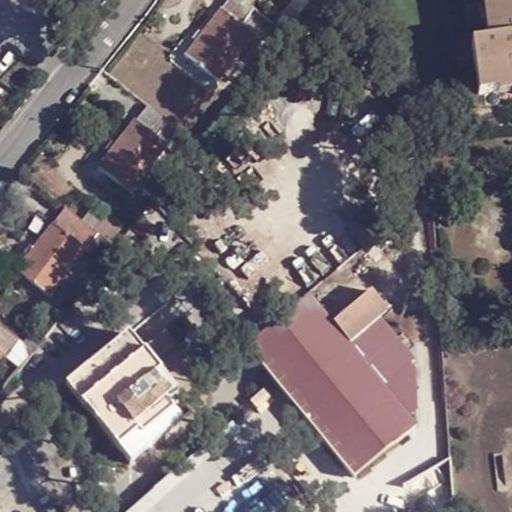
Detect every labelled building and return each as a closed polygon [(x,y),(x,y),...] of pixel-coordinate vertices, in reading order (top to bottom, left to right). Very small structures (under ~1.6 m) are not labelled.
[(231,0),(223,10),(203,35),(201,30),(195,37),(199,42),(186,58),(218,83),(256,36),(267,20),(255,11),(241,0),(231,0)] [(511,0),(486,0),(487,1),(492,0),(499,43),(490,43),(472,46),(480,97),(499,94),(511,91),(511,0)] [(492,0),(487,1),(484,1),(490,43),(499,43),(492,0)] [(511,91),(499,94),(500,101),(511,100),(511,91)] [(108,150),(112,152),(100,168),(132,193),(168,148),(156,138),(168,122),(148,106),(137,122),(116,146),(112,143),(108,150)] [(375,206),(349,225),(368,251),(395,233),(375,206)] [(99,235),(87,225),(68,210),(56,226),(35,249),(32,247),(27,253),(31,257),(19,273),(51,298),(87,250),(99,235)] [(114,240),(124,226),(107,215),(97,229),(114,240)] [(273,377),(356,480),(418,428),(388,389),(399,380),(363,334),(391,312),(374,292),(273,377)] [(0,361),(5,355),(21,367),(44,337),(35,331),(24,344),(0,325),(0,361)] [(167,331),(144,350),(130,335),(68,387),(132,465),(147,453),(184,422),(167,402),(179,392),(181,394),(204,375),(167,331)] [(511,511),(511,426),(503,427),(511,511)] [(255,461),(183,511),(223,511),(269,480),(255,461)]
